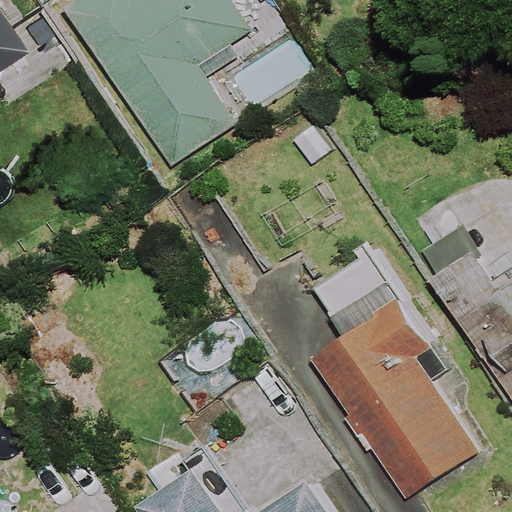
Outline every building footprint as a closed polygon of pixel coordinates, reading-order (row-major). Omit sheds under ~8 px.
[(0,0),(0,70),(33,49),(1,0),(0,0)] [(92,0),(80,8),(179,164),(244,122),(207,64),(260,30),(240,0),(92,0)] [(511,206),(499,214),(479,182),(414,223),(511,378),(511,206)] [(452,371),(381,254),(326,287),(359,340),(329,357),(415,498),(490,452),(443,377),(452,371)] [(275,511),(258,511),(225,458),(217,446),(187,465),(179,452),(150,471),(166,496),(152,504),(157,511),(343,511),(324,481),(275,511)]
